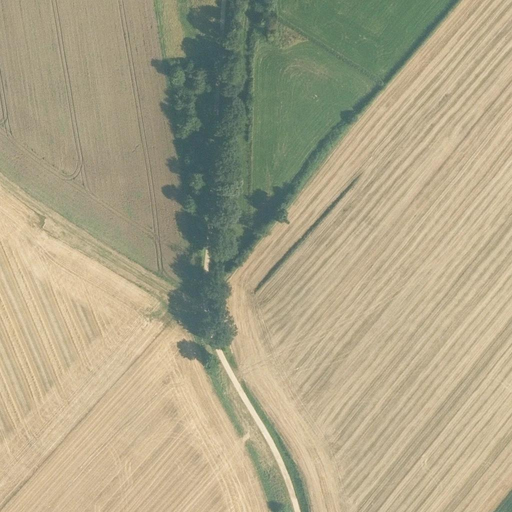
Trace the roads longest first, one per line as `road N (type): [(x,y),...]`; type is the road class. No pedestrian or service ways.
road 1 (track): [(222,0),(208,315)]
road 2 (track): [(293,511),(276,457),(208,315)]
